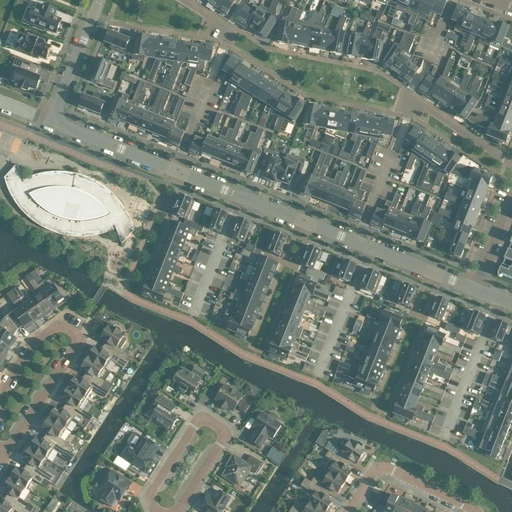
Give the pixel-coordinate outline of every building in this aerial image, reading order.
[(31,7),(25,20),(53,31),(58,18),(50,15),(53,7),(41,3),(34,0),(31,7)] [(217,0),(215,5),(213,7),(223,13),(231,0),(217,0)] [(264,13),(254,29),(257,32),(257,33),(261,35),(262,35),(263,35),(274,18),(273,18),(273,8),(276,0),(269,0),(267,7),(264,13)] [(384,0),(383,3),(388,5),(384,14),(390,16),(393,7),(395,2),(395,0),(384,0)] [(395,0),(395,2),(393,7),(403,11),(407,0),(395,0)] [(407,0),(403,11),(408,13),(405,22),(410,24),(419,0),(407,0)] [(419,0),(410,24),(408,30),(415,30),(416,24),(413,23),(416,16),(424,19),(426,14),(428,9),(427,9),(430,0),(419,0)] [(423,21),(410,53),(420,57),(425,59),(428,60),(442,66),(446,56),(453,40),(456,31),(464,11),(466,6),(455,2),(451,0),(430,0),(427,9),(426,14),(424,19),(423,20),(423,21)] [(242,5),(233,19),(243,26),(245,24),(256,7),(256,6),(250,2),(247,8),(242,5)] [(256,7),(245,24),(254,29),(264,13),(267,7),(257,3),(256,6),(256,7)] [(331,3),(327,12),(337,16),(341,7),(331,3)] [(278,20),(274,39),(275,40),(276,41),(280,42),(281,41),(285,42),(290,20),(295,7),(289,4),(286,14),(282,15),(280,15),(278,20)] [(290,20),(285,42),(296,44),(300,22),(301,20),(297,18),(297,17),(300,9),(295,7),(290,20)] [(375,8),(372,16),(376,17),(377,18),(380,10),(375,8)] [(300,22),(296,44),(307,46),(311,24),(316,11),(311,9),(308,18),(304,20),(302,18),(301,20),(300,22)] [(311,24),(307,46),(317,48),(321,28),(323,24),(320,23),(319,20),(322,11),(317,9),(316,11),(311,24)] [(359,10),(357,15),(365,19),(367,13),(359,10)] [(464,11),(456,31),(459,32),(460,35),(457,43),(462,45),(474,15),(464,11)] [(332,30),(328,50),(332,51),(332,52),(336,53),(338,52),(339,52),(343,32),(340,27),(344,16),(338,13),(332,30)] [(462,45),(461,47),(466,49),(473,33),(478,35),(484,19),(474,15),(462,45)] [(478,35),(476,39),(486,43),(488,39),(494,23),(491,21),(491,20),(485,17),(484,19),(478,35)] [(369,38),(365,57),(369,58),(370,60),(374,60),(375,59),(377,60),(380,39),(381,38),(377,36),(380,28),(382,23),(376,20),(369,38)] [(488,39),(487,42),(497,46),(498,45),(499,43),(502,35),(506,24),(505,24),(504,23),(501,21),(499,22),(495,20),(494,23),(488,39)] [(17,31),(11,45),(24,50),(23,51),(36,56),(36,55),(44,57),(49,44),(43,42),(46,37),(24,28),(22,34),(17,31)] [(106,28),(102,40),(109,42),(108,46),(127,53),(131,38),(127,37),(106,28)] [(321,28),(317,48),(328,50),(332,30),(321,28)] [(347,33),(344,53),(345,53),(346,54),(349,55),(351,54),(355,55),(359,36),(360,31),(349,29),(347,33)] [(390,44),(379,61),(380,61),(381,63),(384,65),(385,65),(389,67),(400,51),(405,37),(407,32),(402,30),(397,42),(392,40),(390,44)] [(131,38),(127,53),(129,54),(129,57),(141,59),(141,58),(142,55),(142,54),(146,35),(141,34),(141,33),(137,32),(135,33),(134,33),(133,39),(131,38)] [(146,35),(142,54),(153,56),(156,37),(146,35)] [(147,72),(145,78),(150,80),(157,61),(163,58),(167,38),(167,36),(160,35),(160,37),(156,37),(153,56),(153,58),(151,62),(150,65),(147,72)] [(499,43),(498,45),(503,47),(511,50),(511,43),(505,41),(506,37),(502,35),(499,43)] [(359,36),(355,55),(365,57),(369,38),(359,36)] [(400,51),(389,67),(398,73),(406,61),(408,58),(410,53),(406,50),(410,39),(405,37),(400,51)] [(164,72),(159,84),(164,86),(174,60),(178,40),(167,38),(163,58),(162,62),(169,64),(166,73),(164,72)] [(174,60),(164,86),(169,88),(179,63),(181,61),(185,61),(188,42),(178,40),(174,60)] [(187,67),(182,83),(187,85),(193,71),(194,68),(195,65),(199,44),(188,42),(185,61),(185,63),(184,66),(187,67)] [(195,65),(194,68),(200,71),(202,66),(203,59),(208,60),(211,43),(199,42),(199,44),(195,65)] [(472,49),(470,54),(480,58),(482,53),(472,49)] [(459,53),(457,58),(467,62),(469,57),(459,53)] [(482,53),(480,58),(491,62),(493,57),(482,53)] [(229,54),(220,69),(230,75),(238,62),(239,60),(229,54)] [(13,56),(10,65),(15,67),(11,79),(17,82),(16,85),(25,89),(26,85),(33,88),(34,86),(37,78),(38,75),(31,72),(34,64),(13,56)] [(95,56),(87,77),(89,77),(89,79),(110,87),(113,81),(103,77),(109,62),(95,56)] [(436,80),(427,93),(436,99),(447,82),(449,77),(445,74),(452,58),(446,56),(442,66),(442,67),(439,75),(439,76),(436,80)] [(497,56),(494,64),(497,65),(502,61),(509,64),(507,71),(511,73),(511,61),(506,59),(497,56)] [(398,73),(396,75),(406,81),(416,67),(406,61),(398,73)] [(230,75),(227,79),(236,85),(247,68),(238,62),(230,75)] [(239,91),(231,112),(236,114),(237,114),(240,107),(246,89),(256,74),(247,68),(236,85),(234,89),(239,91)] [(492,68),(489,76),(491,77),(511,85),(511,73),(507,71),(504,78),(503,78),(496,76),(495,70),(492,68)] [(178,108),(165,141),(175,145),(176,146),(187,150),(197,154),(207,130),(208,126),(211,119),(215,111),(216,108),(221,95),(225,84),(212,79),(208,77),(204,76),(193,71),(187,85),(182,98),(178,108)] [(456,88),(445,104),(453,110),(454,110),(465,94),(467,89),(463,86),(467,74),(462,72),(458,83),(456,88)] [(124,73),(121,79),(128,82),(130,75),(124,73)] [(426,73),(416,88),(426,95),(427,93),(436,80),(426,73)] [(246,89),(240,107),(244,108),(249,95),(252,95),(254,96),(265,79),(256,74),(246,89)] [(447,82),(436,99),(445,104),(456,88),(458,83),(450,78),(449,77),(447,82)] [(465,94),(454,110),(457,113),(458,114),(461,117),(462,116),(463,117),(477,96),(476,96),(474,90),(478,79),(472,77),(467,89),(465,94)] [(511,85),(491,77),(489,82),(499,86),(500,89),(499,92),(511,96),(511,85)] [(125,97),(116,119),(122,122),(122,120),(126,121),(138,91),(141,85),(142,80),(137,78),(130,98),(128,98),(125,97)] [(265,79),(254,96),(264,102),(274,87),(275,85),(265,79)] [(136,125),(135,127),(141,129),(142,128),(146,129),(163,88),(157,86),(151,103),(147,105),(144,104),(136,125)] [(264,102),(261,109),(266,111),(269,105),(273,108),(282,92),(274,87),(264,102)] [(163,88),(146,129),(150,131),(149,133),(156,135),(156,133),(165,112),(162,111),(161,107),(168,90),(163,88)] [(81,93),(77,104),(97,112),(99,106),(105,108),(109,97),(92,90),(89,96),(81,93)] [(112,96),(105,115),(106,115),(106,117),(110,118),(111,118),(116,119),(125,97),(126,93),(120,91),(117,98),(112,96)] [(138,91),(126,121),(136,125),(144,104),(140,102),(143,93),(138,91)] [(276,115),(271,128),(276,130),(276,129),(283,113),(293,97),(283,91),(282,92),(273,108),(271,112),(276,115)] [(486,92),(484,97),(511,108),(511,96),(499,92),(498,96),(496,96),(486,92)] [(165,112),(156,133),(166,137),(171,125),(178,108),(182,97),(177,95),(169,114),(165,112)] [(283,113),(276,129),(282,131),(286,121),(291,123),(292,120),(303,103),(302,102),(301,101),(298,99),(297,99),(293,97),(283,113)] [(511,108),(484,97),(482,102),(492,106),(490,112),(511,120),(511,116),(511,108)] [(302,122),(300,126),(305,128),(301,138),(307,140),(308,137),(313,124),(317,105),(313,104),(312,103),(308,102),(307,103),(306,103),(302,122)] [(317,105),(313,124),(324,126),(325,122),(328,107),(318,105),(317,105)] [(324,126),(322,131),(332,135),(334,129),(338,109),(328,107),(325,122),(324,126)] [(334,129),(332,135),(333,133),(342,137),(343,137),(345,131),(349,111),(339,109),(338,109),(334,129)] [(215,111),(211,119),(216,121),(220,112),(215,111)] [(349,111),(345,131),(350,132),(348,138),(352,140),(356,131),(359,113),(350,111),(349,111)] [(474,111),(472,116),(475,117),(507,130),(511,120),(490,112),(488,116),(474,111)] [(249,113),(247,119),(253,121),(255,115),(249,113)] [(352,140),(348,151),(353,153),(359,139),(362,138),(364,138),(365,139),(366,135),(367,130),(370,115),(359,113),(356,131),(352,140)] [(467,114),(465,118),(469,121),(473,122),(475,117),(472,116),(467,114)] [(368,142),(365,150),(371,152),(375,142),(377,137),(380,117),(370,115),(367,130),(366,135),(365,139),(366,139),(368,142)] [(380,117),(377,137),(378,132),(389,134),(392,118),(381,115),(380,117)] [(231,127),(219,158),(229,162),(237,141),(235,140),(233,136),(240,119),(235,117),(231,127)] [(507,130),(475,117),(473,122),(482,126),(479,131),(491,136),(490,138),(500,141),(501,140),(503,140),(503,139),(504,139),(506,135),(505,134),(507,130)] [(413,124),(403,138),(413,144),(422,132),(423,130),(413,124)] [(216,137),(209,154),(219,158),(231,127),(226,125),(223,134),(218,132),(216,137)] [(239,166),(238,168),(242,169),(243,171),(247,172),(248,172),(249,172),(258,149),(254,147),(254,146),(261,127),(255,125),(253,131),(239,166)] [(237,141),(229,162),(239,166),(253,131),(248,130),(244,140),(241,142),(237,141)] [(407,155),(403,165),(408,168),(412,158),(416,156),(418,158),(419,154),(430,138),(422,132),(413,144),(410,148),(409,149),(408,151),(407,154),(407,155)] [(204,138),(199,150),(204,152),(209,154),(216,137),(206,133),(204,138)] [(307,140),(306,142),(316,146),(318,140),(308,137),(307,140)] [(421,163),(413,184),(418,186),(420,181),(428,161),(428,160),(439,144),(430,138),(419,154),(418,158),(420,160),(421,163)] [(320,141),(318,146),(326,150),(328,144),(320,141)] [(329,142),(326,150),(334,153),(337,146),(329,142)] [(357,187),(346,213),(357,217),(368,222),(379,226),(381,222),(389,200),(390,199),(392,192),(403,165),(407,155),(407,154),(392,149),(375,142),(371,152),(369,156),(364,169),(357,187)] [(439,144),(428,160),(428,161),(437,166),(448,150),(439,144)] [(318,150),(315,158),(321,160),(322,157),(324,152),(318,150)] [(437,166),(431,182),(437,184),(440,174),(445,176),(446,173),(449,169),(454,162),(458,156),(457,156),(456,154),(453,152),(452,152),(448,150),(437,166)] [(264,151),(260,162),(265,165),(261,176),(264,177),(263,178),(270,181),(271,180),(274,181),(275,178),(282,160),(281,160),(269,155),(270,153),(264,151)] [(282,160),(275,178),(286,183),(291,171),(296,174),(303,157),(296,154),(295,156),(285,152),(282,160)] [(304,172),(296,191),(298,191),(298,193),(302,194),(303,194),(307,195),(308,193),(320,163),(321,160),(315,158),(309,174),(304,172)] [(454,162),(449,169),(453,171),(470,178),(485,184),(487,180),(488,180),(490,176),(489,175),(490,173),(466,164),(464,169),(455,166),(456,163),(454,162)] [(14,164),(3,176),(5,181),(8,189),(12,197),(17,204),(22,210),(31,217),(39,223),(48,227),(57,231),(67,233),(78,233),(88,233),(98,231),(100,230),(100,228),(106,226),(108,227),(112,225),(119,241),(119,240),(130,228),(129,225),(129,224),(128,224),(128,223),(124,213),(121,207),(114,199),(107,191),(100,185),(91,180),(83,176),(76,174),(65,172),(55,171),(45,172),(35,174),(33,174),(33,177),(27,178),(25,177),(21,179),(14,163),(14,164)] [(320,163),(308,193),(318,197),(327,176),(321,174),(325,165),(320,163)] [(340,171),(328,201),(338,205),(344,188),(342,187),(340,184),(346,169),(342,167),(340,171)] [(344,188),(338,205),(348,209),(356,187),(364,169),(359,167),(352,184),(349,186),(346,185),(345,188),(344,188)] [(327,176),(318,197),(328,201),(340,171),(335,169),(331,178),(327,176)] [(466,188),(481,194),(485,184),(470,178),(466,188)] [(420,181),(418,186),(428,190),(430,185),(420,181)] [(454,195),(477,204),(481,194),(466,188),(458,185),(454,195)] [(444,191),(442,196),(456,201),(454,206),(458,208),(473,214),(477,204),(454,195),(449,193),(444,191)] [(170,211),(170,212),(183,217),(180,223),(191,227),(194,221),(185,218),(192,199),(189,198),(189,197),(190,197),(178,192),(178,193),(171,211),(170,211)] [(389,200),(381,222),(391,226),(397,209),(393,207),(398,194),(392,192),(390,199),(389,200)] [(407,213),(401,230),(410,234),(417,217),(419,212),(415,210),(418,202),(412,200),(410,206),(407,213)] [(410,234),(410,236),(414,238),(414,239),(418,240),(419,240),(421,240),(428,221),(423,219),(429,206),(423,203),(419,212),(417,217),(410,234)] [(206,225),(206,226),(218,231),(226,211),(214,206),(214,207),(213,208),(210,206),(207,214),(210,215),(206,226),(206,225)] [(455,213),(442,208),(440,213),(446,215),(469,224),(473,214),(458,208),(455,213)] [(397,209),(391,226),(401,230),(407,213),(397,209)] [(440,213),(435,211),(433,210),(429,220),(436,223),(440,213)] [(446,215),(444,220),(451,223),(449,228),(465,234),(469,224),(446,215)] [(229,235),(241,240),(241,239),(245,229),(248,230),(251,223),(248,221),(249,221),(249,220),(237,216),(230,235),(229,235)] [(168,218),(164,229),(183,237),(186,231),(193,234),(195,229),(191,227),(180,223),(168,218)] [(194,221),(191,227),(195,229),(199,230),(202,224),(194,221)] [(446,227),(444,232),(450,234),(444,250),(457,255),(465,234),(449,228),(446,227)] [(164,229),(159,239),(179,247),(187,250),(189,245),(181,242),(183,237),(164,229)] [(269,230),(262,248),(277,254),(277,253),(284,235),(285,234),(273,230),(273,231),(269,230)] [(159,239),(155,250),(175,258),(177,252),(185,255),(187,250),(179,247),(159,239)] [(245,241),(243,247),(251,251),(253,245),(245,241)] [(299,262),(299,263),(305,265),(303,271),(320,278),(322,272),(310,267),(311,267),(315,256),(318,258),(321,250),(318,249),(318,248),(306,243),(306,244),(299,262)] [(504,250),(501,256),(511,260),(511,249),(505,246),(504,250)] [(241,247),(239,252),(254,258),(252,264),(272,272),(276,261),(254,252),(251,251),(243,247),(241,247)] [(155,250),(151,261),(171,268),(178,271),(180,266),(173,263),(175,258),(155,250)] [(335,256),(329,273),(332,274),(347,280),(347,279),(354,262),(354,263),(354,262),(342,257),(342,258),(342,259),(335,256)] [(495,270),(495,271),(495,272),(495,273),(496,273),(496,274),(497,274),(498,274),(499,273),(511,278),(511,260),(510,266),(499,262),(496,271),(495,270)] [(151,261),(147,271),(166,279),(171,268),(151,261)] [(252,264),(247,274),(267,282),(272,272),(252,264)] [(358,286),(373,292),(380,274),(377,272),(377,271),(366,267),(365,267),(366,267),(358,286)] [(28,271),(23,275),(26,279),(36,293),(31,296),(43,313),(48,310),(48,308),(51,305),(36,282),(31,276),(28,271)] [(147,271),(143,282),(171,293),(179,296),(181,291),(164,285),(166,279),(147,271)] [(240,271),(238,276),(245,279),(243,285),(263,293),(267,282),(247,274),(240,271)] [(294,274),(290,285),(308,292),(324,299),(327,294),(310,287),(313,281),(314,278),(307,275),(298,271),(296,275),(294,274)] [(322,272),(320,278),(326,280),(328,275),(322,272)] [(36,273),(31,276),(36,282),(40,279),(36,273)] [(36,282),(51,305),(55,302),(56,303),(57,303),(62,300),(62,299),(60,296),(65,292),(63,289),(52,282),(47,275),(40,279),(36,282)] [(398,281),(391,299),(406,305),(413,286),(402,281),(401,282),(398,281)] [(144,283),(139,293),(159,301),(161,295),(169,298),(171,293),(143,282),(142,282),(144,283)] [(15,284),(9,288),(16,296),(32,319),(36,316),(36,317),(37,317),(43,313),(31,296),(27,299),(25,299),(15,284)] [(233,287),(231,292),(259,303),(263,293),(243,285),(241,290),(233,287)] [(290,285),(286,296),(312,306),(314,301),(306,298),(308,292),(290,285)] [(15,308),(2,316),(14,328),(20,324),(22,327),(23,327),(28,323),(29,322),(28,321),(32,319),(16,296),(9,288),(4,292),(10,301),(15,308)] [(229,291),(227,296),(234,299),(232,305),(235,306),(255,314),(259,303),(231,292),(229,291)] [(377,292),(374,299),(379,301),(382,295),(377,292)] [(428,313),(427,314),(439,319),(439,318),(443,307),(446,309),(449,301),(446,300),(447,299),(435,294),(435,295),(428,313)] [(286,296),(282,306),(300,313),(302,308),(320,315),(322,310),(312,306),(286,296)] [(224,308),(222,313),(250,324),(255,314),(235,306),(232,312),(224,308)] [(282,306),(277,317),(296,324),(300,313),(282,306)] [(366,309),(364,314),(371,317),(397,327),(399,322),(398,322),(400,316),(398,315),(399,312),(390,308),(389,311),(382,309),(379,315),(376,313),(366,309)] [(468,308),(460,327),(475,333),(475,332),(482,314),(483,313),(471,308),(471,309),(471,310),(468,308)] [(222,313),(220,318),(227,321),(225,327),(233,331),(232,333),(242,337),(243,334),(245,335),(247,328),(249,329),(250,324),(222,313)] [(0,341),(6,346),(8,342),(9,342),(11,342),(14,337),(14,336),(13,335),(10,334),(14,328),(2,316),(0,320),(0,341)] [(277,317),(273,327),(292,335),(296,336),(300,326),(296,324),(277,317)] [(371,317),(367,328),(392,338),(397,327),(371,317)] [(487,335),(499,340),(499,339),(502,331),(505,332),(508,325),(505,323),(506,323),(506,322),(494,317),(494,318),(488,335),(487,335)] [(444,320),(442,326),(449,329),(451,323),(444,320)] [(425,326),(420,337),(452,349),(457,351),(459,346),(441,339),(443,333),(436,330),(437,327),(428,323),(426,326),(425,326)] [(451,323),(449,329),(455,331),(456,332),(458,326),(451,323)] [(105,324),(99,335),(102,337),(101,338),(104,341),(102,344),(123,358),(127,352),(118,347),(123,339),(123,337),(120,335),(121,334),(118,333),(119,331),(118,330),(119,329),(119,327),(118,326),(115,324),(113,324),(111,324),(110,325),(109,325),(108,326),(105,324)] [(273,327),(269,338),(295,348),(297,343),(289,340),(292,335),(273,327)] [(367,328),(365,333),(372,336),(370,341),(388,348),(392,338),(367,328)] [(455,331),(452,337),(461,341),(464,335),(456,332),(455,331)] [(419,336),(415,347),(433,354),(435,348),(450,354),(452,349),(420,337),(419,336)] [(269,343),(266,349),(268,350),(266,354),(276,358),(277,354),(284,357),(287,351),(304,358),(306,353),(300,350),(295,348),(269,338),(268,342),(269,343)] [(360,344),(358,349),(361,350),(384,359),(388,348),(370,341),(368,347),(360,344)] [(88,347),(85,352),(85,353),(86,354),(86,355),(103,366),(109,358),(121,366),(126,359),(123,358),(102,344),(100,348),(96,345),(95,347),(92,345),(90,348),(89,347),(88,347)] [(415,347),(410,357),(429,364),(442,370),(444,365),(435,361),(437,355),(433,354),(415,347)] [(361,350),(357,361),(380,370),(384,359),(361,350)] [(86,355),(79,365),(82,367),(81,369),(85,371),(83,375),(107,390),(110,384),(102,379),(108,369),(103,366),(86,355)] [(410,357),(406,368),(424,375),(429,377),(431,371),(447,377),(449,372),(442,370),(429,364),(410,357)] [(508,358),(503,370),(506,371),(511,373),(511,359),(508,358)] [(337,359),(335,364),(376,380),(380,370),(357,361),(355,365),(354,366),(337,359)] [(193,363),(189,370),(199,376),(203,370),(193,363)] [(335,364),(333,369),(354,378),(352,384),(359,386),(357,390),(367,394),(368,390),(370,391),(373,384),(374,384),(376,380),(335,364)] [(173,378),(170,383),(187,394),(190,389),(192,390),(196,383),(194,382),(198,377),(181,366),(178,371),(176,370),(172,377),(173,378)] [(406,368),(402,378),(420,386),(440,394),(442,389),(422,381),(424,375),(406,368)] [(490,373),(488,378),(501,384),(511,387),(511,373),(506,371),(503,370),(500,376),(499,376),(490,373)] [(73,375),(66,385),(84,397),(90,387),(103,395),(107,390),(83,375),(80,378),(77,375),(75,377),(73,375)] [(482,376),(479,382),(486,384),(488,378),(482,376)] [(402,378),(398,389),(416,396),(418,391),(438,399),(440,394),(420,386),(402,378)] [(511,387),(501,384),(488,378),(486,384),(499,389),(497,396),(511,401),(511,387)] [(222,382),(212,397),(218,401),(216,404),(223,408),(224,405),(230,409),(234,403),(237,405),(236,407),(242,411),(249,400),(243,396),(243,397),(239,395),(240,394),(222,382)] [(66,385),(60,395),(62,397),(61,399),(65,401),(63,405),(87,420),(91,414),(78,406),(84,397),(66,385)] [(398,389),(394,400),(395,400),(413,407),(419,410),(421,405),(414,402),(416,396),(398,389)] [(154,407),(148,416),(167,428),(164,432),(176,414),(169,410),(168,408),(167,407),(170,403),(172,405),(173,404),(157,394),(150,405),(154,407)] [(490,402),(480,398),(478,403),(488,407),(492,408),(510,416),(511,411),(511,401),(497,396),(493,395),(490,402)] [(395,400),(390,411),(392,412),(391,416),(400,419),(402,416),(409,418),(411,412),(430,420),(432,415),(419,410),(413,407),(395,400)] [(49,408),(46,412),(46,414),(47,414),(46,416),(64,427),(70,418),(75,422),(83,427),(87,420),(63,405),(61,408),(57,406),(56,407),(53,405),(51,408),(50,408),(49,408)] [(488,407),(483,419),(505,428),(510,416),(492,408),(488,407)] [(252,430),(247,438),(258,445),(266,434),(269,437),(279,422),(273,418),(275,416),(274,414),(269,410),(267,411),(265,414),(259,410),(250,424),(255,427),(253,430),(252,430)] [(46,416),(40,426),(43,428),(42,429),(46,432),(44,435),(65,449),(67,450),(71,445),(58,436),(64,427),(46,416)] [(483,419),(478,431),(482,433),(501,440),(505,428),(483,419)] [(462,425),(460,431),(475,437),(477,440),(475,445),(484,448),(483,452),(493,456),(495,453),(501,440),(482,433),(478,431),(469,427),(462,425)] [(126,442),(118,455),(123,458),(128,461),(125,466),(136,473),(139,469),(140,469),(149,456),(156,445),(151,442),(140,435),(132,430),(125,441),(126,442)] [(29,438),(27,443),(27,444),(28,445),(27,446),(45,457),(49,460),(55,450),(56,451),(56,453),(63,457),(67,450),(65,449),(44,435),(41,438),(38,436),(36,438),(33,436),(32,439),(31,438),(29,438)] [(327,439),(322,446),(326,449),(326,448),(345,461),(348,458),(351,460),(352,458),(355,460),(357,457),(359,458),(363,452),(361,451),(362,450),(359,448),(360,446),(360,444),(360,442),(359,441),(356,439),(354,439),(352,439),(351,441),(351,440),(350,442),(345,439),(339,447),(327,439)] [(27,446),(20,456),(23,458),(22,459),(26,462),(24,465),(42,477),(48,481),(52,473),(46,469),(44,470),(38,466),(45,457),(27,446)] [(328,457),(322,467),(327,470),(342,480),(349,470),(346,468),(347,467),(343,464),(345,461),(326,448),(326,449),(322,454),(328,457)] [(67,450),(63,457),(68,460),(72,453),(67,450)] [(228,461),(220,473),(237,484),(247,467),(253,471),(259,461),(248,453),(243,461),(231,453),(226,461),(227,461),(228,461)] [(14,466),(7,476),(23,486),(30,476),(38,482),(42,477),(24,465),(22,469),(18,466),(17,468),(14,466)] [(100,489),(96,496),(109,504),(114,497),(117,499),(124,487),(125,488),(129,481),(110,468),(98,487),(100,489)] [(308,479),(308,480),(326,491),(328,488),(332,490),(333,489),(336,490),(342,480),(327,470),(321,480),(312,474),(308,479)] [(7,476),(1,486),(4,488),(3,490),(7,492),(5,495),(22,507),(22,506),(26,501),(17,495),(23,486),(7,476)] [(303,476),(298,483),(304,487),(307,487),(312,490),(306,500),(323,511),(324,509),(325,511),(329,505),(327,503),(329,501),(326,499),(327,497),(324,494),(326,491),(308,480),(308,479),(303,476)] [(198,504),(197,507),(204,511),(218,511),(223,505),(221,504),(227,495),(217,489),(213,495),(214,495),(212,498),(205,494),(203,497),(202,498),(200,499),(199,500),(199,502),(198,504)] [(380,511),(393,511),(400,497),(390,492),(388,494),(383,492),(381,495),(381,504),(383,505),(382,509),(380,511)] [(0,511),(8,511),(11,508),(16,511),(30,511),(28,510),(22,506),(22,507),(5,495),(2,499),(0,497),(0,511)] [(393,511),(406,511),(411,502),(400,497),(393,511)] [(291,504),(287,509),(291,511),(321,511),(323,511),(306,500),(300,509),(291,504)] [(32,505),(26,501),(22,506),(28,510),(32,505)] [(411,502),(406,511),(418,511),(421,507),(411,502)]
